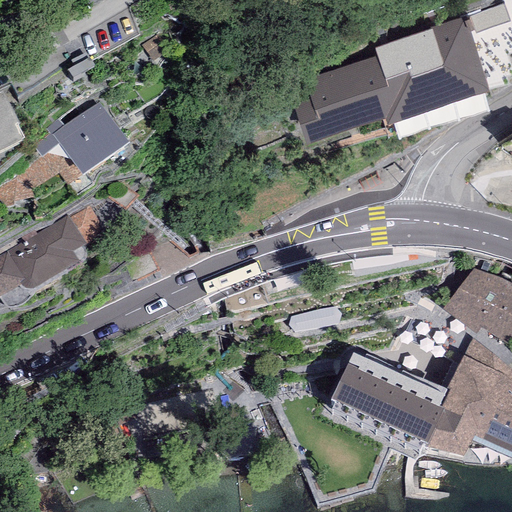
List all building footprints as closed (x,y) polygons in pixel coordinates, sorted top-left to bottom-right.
[(377,51),(305,77),(310,94),(292,101),(304,140),(386,113),(387,118),(488,83),(465,14),(375,44),(377,51)] [(0,95),(0,161),(24,149),(16,135),(20,133),(0,95)] [(58,121),(46,129),(82,182),(128,150),(97,106),(64,129),(58,121)] [(0,301),(21,290),(23,293),(29,295),(34,297),(86,266),(84,262),(87,259),(84,253),(86,251),(85,248),(91,244),(95,239),(99,233),(97,222),(88,207),(69,219),(67,217),(0,256),(0,301)] [(511,289),(472,271),(442,313),(476,340),(480,334),(507,349),(511,340),(511,289)] [(353,306),(354,315),(381,310),(383,306),(382,303),(378,301),(353,306)] [(380,383),(348,368),(327,415),(424,460),(426,457),(464,465),(489,466),(511,466),(511,373),(472,341),(442,403),(385,376),(380,383)]
